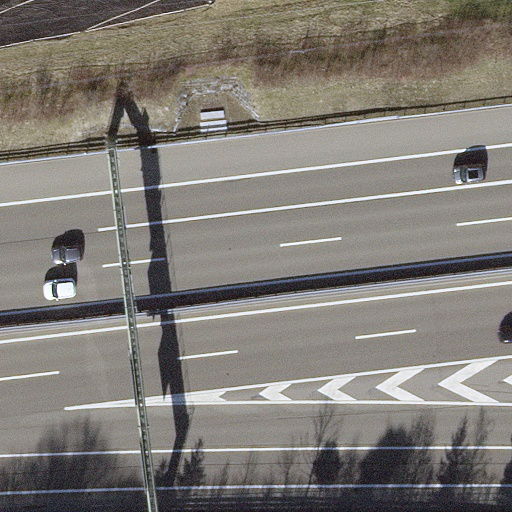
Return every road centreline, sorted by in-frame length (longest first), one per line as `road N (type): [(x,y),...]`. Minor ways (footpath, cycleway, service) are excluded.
road 1 (motorway): [(0,380),(511,320)]
road 2 (motorway): [(0,456),(511,450)]
road 3 (motorway): [(511,179),(311,210),(101,266)]
road 4 (motorway): [(511,219),(101,266)]
